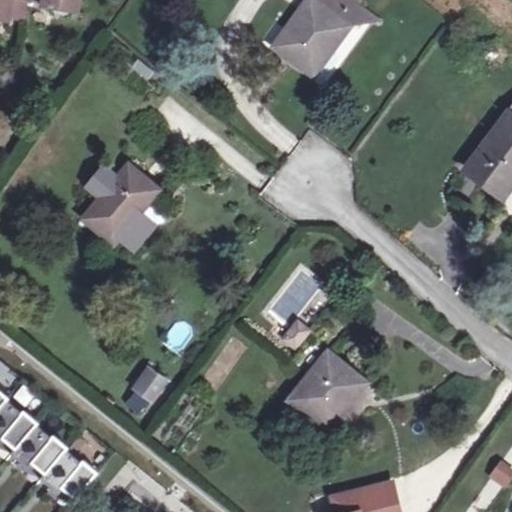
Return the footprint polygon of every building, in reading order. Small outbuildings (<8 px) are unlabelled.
[(0,0),(0,21),(7,23),(9,7),(24,8),(24,4),(39,6),(38,12),(73,16),(75,0),(0,0)] [(345,21),(359,2),(360,0),(317,0),(281,50),(320,78),(357,30),(345,21)] [(389,23),(359,2),(345,21),(357,30),(389,23)] [(511,113),(469,172),(505,199),(511,189),(511,113)] [(91,225),(123,250),(147,219),(142,215),(161,191),(134,171),(91,225)] [(163,343),(179,353),(194,331),(177,320),(163,343)] [(339,434),(376,385),(335,354),(299,402),(339,434)] [(126,404),(147,418),(172,381),(150,367),(126,404)] [(35,409),(42,396),(23,387),(17,401),(35,409)] [(0,412),(9,402),(10,401),(0,392),(0,412)] [(24,415),(9,402),(0,412),(0,446),(1,448),(6,442),(17,453),(39,427),(41,426),(26,413),(24,415)] [(54,440),(39,427),(17,453),(13,457),(31,473),(36,467),(47,477),(69,452),(70,451),(55,438),(54,440)] [(84,465),(69,452),(47,477),(44,481),(61,496),(66,491),(78,501),(100,475),(86,463),(84,465)] [(507,486),(511,475),(511,464),(498,458),(489,477),(507,486)] [(405,511),(398,480),(331,496),(334,511),(405,511)]
